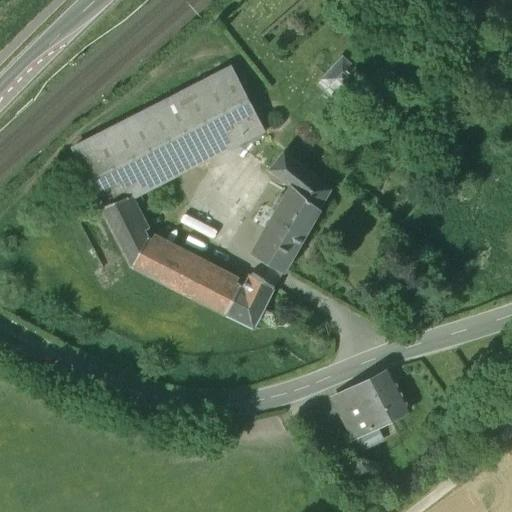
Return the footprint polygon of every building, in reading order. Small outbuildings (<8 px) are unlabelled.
[(341,57),(321,80),(341,98),(362,75),(354,68),(358,64),(354,60),(350,64),(341,57)] [(245,64),(236,69),(240,77),(250,72),(245,64)] [(232,67),(72,149),(101,207),(128,199),(229,148),(241,157),(246,151),(264,130),(232,67)] [(330,190),(283,152),(268,170),(286,184),(283,190),(287,193),(284,199),(279,196),(271,210),(275,213),(265,230),(274,235),(260,260),(271,266),(282,273),(330,190)] [(244,288),(148,238),(128,199),(101,207),(132,266),(252,328),(267,302),(244,288)] [(282,273),(271,266),(263,281),(274,288),(282,273)] [(263,281),(252,274),(244,288),(267,302),(274,288),(263,281)] [(511,363),(510,361),(493,373),(501,384),(511,376),(511,363)] [(388,372),(333,400),(353,441),(409,412),(388,372)]
